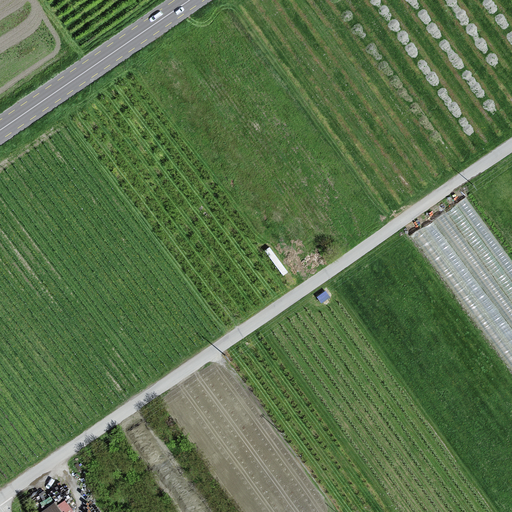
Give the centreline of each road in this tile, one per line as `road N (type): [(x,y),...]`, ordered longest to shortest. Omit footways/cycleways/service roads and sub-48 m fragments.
road 1 (unclassified): [(0,497),(511,144)]
road 2 (primary): [(0,132),(189,0)]
road 3 (primary): [(180,0),(0,124)]
